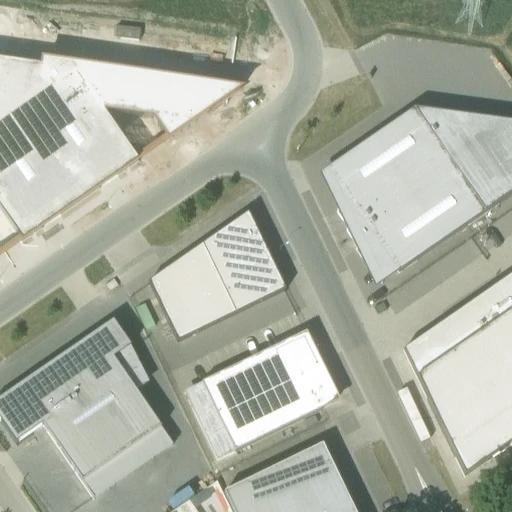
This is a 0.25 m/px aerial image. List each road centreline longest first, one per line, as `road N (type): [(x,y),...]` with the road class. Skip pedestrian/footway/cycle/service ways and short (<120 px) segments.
road 1 (unclassified): [(418,477),(254,132)]
road 2 (unclassified): [(254,132),(0,308)]
road 3 (unclassified): [(283,0),(307,60),(283,111),(254,132)]
